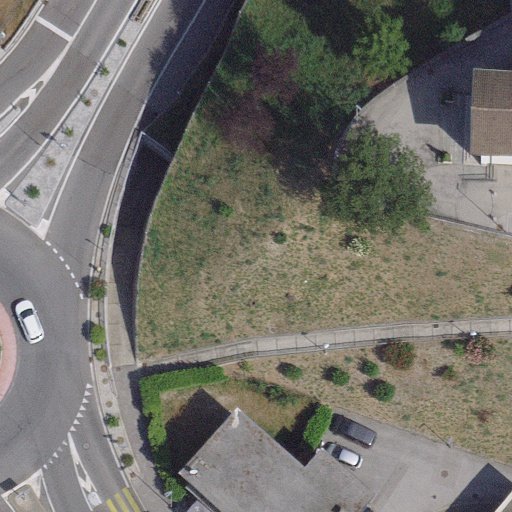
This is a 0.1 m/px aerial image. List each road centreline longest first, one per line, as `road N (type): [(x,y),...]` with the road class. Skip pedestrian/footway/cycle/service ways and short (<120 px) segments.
road 1 (motorway): [(45,306),(125,96),(183,0)]
road 2 (motorway): [(100,0),(40,111),(0,160)]
